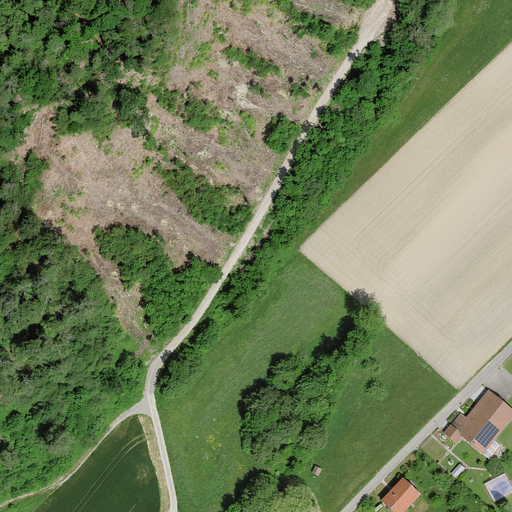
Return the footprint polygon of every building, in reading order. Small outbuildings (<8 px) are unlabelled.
[(511,420),(511,412),(488,393),(465,422),(456,416),(441,435),(454,445),(460,438),(483,457),(511,420)] [(365,453),(356,448),(351,456),(360,462),(365,453)] [(464,469),(460,465),(451,474),(455,478),(464,469)] [(323,469),(316,466),(314,473),(320,476),(323,469)] [(511,488),(505,475),(484,485),(493,503),(511,493),(511,488)] [(406,511),(420,498),(403,482),(382,504),(390,511),(406,511)]
